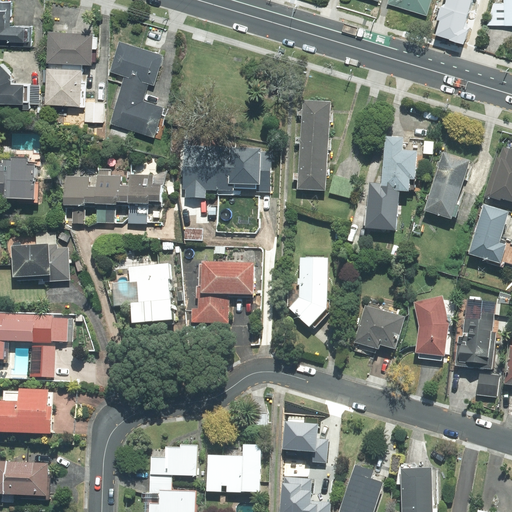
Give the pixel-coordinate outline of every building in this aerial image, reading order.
[(432,0),(389,0),(389,3),(428,15),(432,0)] [(474,23),(474,0),(444,0),(444,22),(474,23)] [(511,0),(504,0),(505,4),(487,4),(487,25),(511,24),(511,0)] [(10,2),(0,2),(0,39),(9,40),(8,46),(31,47),(31,28),(10,27),(10,2)] [(93,34),(48,32),(46,63),(48,63),(82,65),(91,65),(93,34)] [(122,83),(146,91),(148,84),(154,86),(163,55),(119,42),(110,72),(124,76),(122,83)] [(48,69),(46,69),(45,105),(84,107),(86,82),(81,82),(82,65),(48,63),(48,69)] [(0,104),(23,105),(23,110),(29,110),(29,104),(30,85),(10,85),(11,76),(0,65),(0,104)] [(146,91),(122,83),(109,124),(160,140),(164,126),(163,126),(168,109),(143,101),(146,91)] [(30,85),(29,104),(39,104),(40,85),(30,85)] [(331,101),(303,100),(303,109),(297,109),(297,115),(302,116),(301,130),(329,132),(329,122),(332,122),(333,113),(330,112),(331,101)] [(104,103),(86,103),(85,122),(103,122),(104,103)] [(329,132),(301,130),(301,137),(296,137),(295,143),(300,144),(299,159),(327,160),(327,150),(331,150),(331,138),(328,138),(329,132)] [(385,135),(381,183),(390,184),(395,190),(399,191),(409,191),(409,190),(414,190),(417,151),(402,150),(403,137),(385,135)] [(433,142),(424,141),(423,153),(432,154),(433,142)] [(221,147),(184,145),(182,189),(185,190),(185,197),(205,198),(205,193),(219,193),(221,147)] [(221,147),(219,193),(239,194),(240,189),(256,190),(256,192),(270,192),(271,152),(261,151),(261,148),(221,147)] [(500,158),(497,157),(485,195),(500,200),(500,198),(511,201),(511,149),(503,147),(500,158)] [(470,161),(443,152),(434,180),(461,189),(464,180),(466,181),(471,166),(468,165),(470,161)] [(0,195),(5,195),(5,198),(34,199),(34,202),(38,203),(38,183),(35,183),(35,166),(41,166),(41,161),(28,161),(28,158),(10,157),(10,159),(2,159),(2,163),(0,162),(0,195)] [(327,163),(327,160),(299,159),(298,173),(293,173),(293,179),(298,180),(297,189),(325,190),(326,175),(329,175),(330,163),(327,163)] [(153,175),(129,175),(129,186),(128,205),(128,224),(147,224),(148,204),(160,205),(161,185),(167,171),(153,175)] [(96,206),(96,186),(89,186),(89,176),(65,175),(63,207),(73,208),(72,223),(84,224),(85,206),(96,206)] [(128,205),(129,186),(120,186),(120,176),(97,175),(96,186),(96,206),(95,223),(115,224),(116,205),(128,205)] [(355,181),(334,175),(329,193),(350,199),(355,181)] [(434,180),(425,210),(451,219),(452,216),(456,217),(464,191),(461,190),(461,189),(434,180)] [(395,230),(399,191),(395,190),(390,184),(381,183),(369,182),(365,227),(395,230)] [(508,213),(483,206),(469,253),(487,259),(486,262),(503,268),(504,265),(511,244),(511,240),(500,236),(508,213)] [(203,229),(186,228),(185,240),(202,241),(203,229)] [(56,245),(55,232),(48,233),(47,231),(36,232),(36,244),(49,244),(49,245),(56,245)] [(67,242),(70,237),(61,232),(58,238),(67,242)] [(56,245),(49,245),(49,244),(36,244),(11,246),(13,277),(17,277),(17,280),(43,279),(43,281),(70,280),(68,248),(57,248),(57,245),(56,245)] [(300,258),(300,278),(298,278),(298,285),(299,285),(299,297),(289,308),(309,326),(312,324),(315,327),(329,312),(329,300),(326,300),(327,258),(323,258),(323,256),(306,255),(306,258),(300,258)] [(197,286),(196,298),(198,298),(198,309),(192,309),(192,323),(229,324),(230,297),(253,297),(254,263),(202,261),(202,266),(199,266),(198,286),(197,286)] [(171,319),(167,278),(170,278),(169,263),(128,267),(130,282),(137,281),(139,303),(131,303),(132,322),(171,319)] [(130,282),(113,283),(114,305),(131,303),(139,303),(137,281),(130,282)] [(449,324),(442,296),(413,302),(419,326),(416,352),(419,353),(419,358),(441,361),(442,356),(445,356),(449,324)] [(493,331),(496,302),(467,299),(461,302),(453,360),(456,360),(456,365),(493,369),(497,332),(493,331)] [(405,317),(365,305),(354,342),(357,343),(354,351),(374,356),(376,348),(378,349),(380,344),(395,349),(405,317)] [(52,318),(52,316),(0,313),(0,363),(9,363),(10,341),(32,342),(30,376),(54,377),(56,341),(67,341),(68,319),(52,318)] [(500,375),(480,373),(477,395),(497,397),(500,375)] [(0,431),(51,433),(52,392),(48,392),(48,390),(19,388),(19,391),(3,390),(3,401),(0,400),(0,431)] [(266,432),(267,414),(249,414),(248,431),(266,432)] [(318,425),(285,421),(282,449),(313,451),(315,452),(317,438),(318,425)] [(317,438),(315,452),(313,451),(312,462),(326,463),(329,439),(317,438)] [(243,455),(208,454),(206,491),(221,492),(222,486),(227,486),(226,492),(241,492),(241,491),(259,492),(261,445),(243,444),(243,455)] [(151,473),(172,474),(196,476),(198,446),(180,445),(180,447),(165,447),(165,457),(151,457),(151,473)] [(48,463),(0,460),(0,493),(21,495),(21,498),(49,500),(50,479),(47,478),(48,463)] [(432,467),(417,468),(416,465),(400,463),(397,484),(401,484),(401,511),(437,511),(437,471),(432,471),(432,467)] [(371,478),(373,471),(355,465),(339,511),(373,511),(383,483),(371,478)] [(151,473),(149,493),(159,493),(159,490),(171,490),(172,474),(151,473)] [(312,479),(284,477),(284,483),(282,483),(279,511),(330,511),(331,502),(310,500),(312,479)] [(171,490),(159,490),(159,493),(159,503),(145,503),(144,511),(195,511),(196,491),(171,490)] [(202,511),(203,511),(199,511),(198,511),(257,511),(258,502),(237,501),(236,511),(229,511),(230,509),(213,508),(212,511),(206,511),(205,511),(202,511)]
